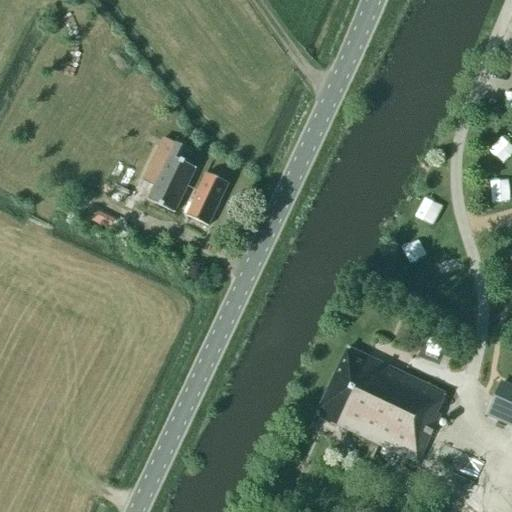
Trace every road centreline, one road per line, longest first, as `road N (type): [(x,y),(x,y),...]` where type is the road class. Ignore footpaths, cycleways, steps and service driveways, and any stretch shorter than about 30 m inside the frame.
road 1 (tertiary): [(143,511),(379,0)]
road 2 (track): [(333,104),(257,0)]
